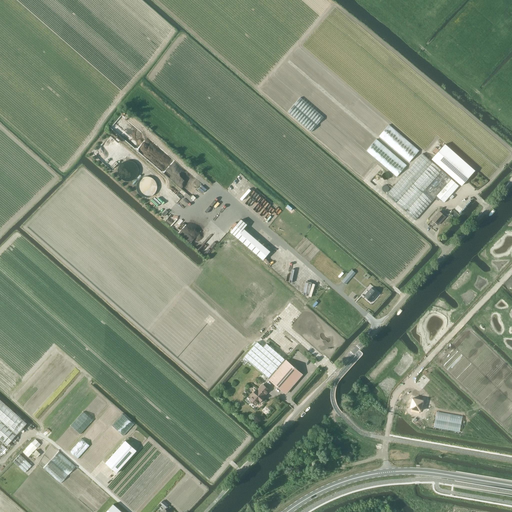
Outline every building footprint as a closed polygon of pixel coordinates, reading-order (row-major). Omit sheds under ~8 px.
[(462,186),(475,171),(445,144),(432,160),(462,186)] [(459,186),(451,179),(423,154),(386,194),(415,220),(436,196),(444,203),(459,186)] [(118,171),(118,173),(119,175),(120,177),(122,179),(123,180),(125,181),(127,182),(129,182),(131,181),(134,180),(136,179),(137,177),(137,176),(138,174),(139,172),(139,171),(138,169),(138,167),(137,165),(135,163),(134,162),(132,162),(130,161),(128,161),(125,161),(124,162),(122,163),(120,165),(119,166),(118,168),(118,169),(118,170),(118,171)] [(140,179),(139,180),(138,181),(137,183),(137,185),(136,187),(137,190),(137,191),(139,193),(140,195),(141,196),(143,197),(144,197),(146,197),(149,197),(151,197),(153,196),(155,194),(156,193),(157,191),(157,189),(157,187),(157,185),(156,183),(155,181),(153,179),(153,178),(151,178),(149,177),(147,177),(145,177),(143,177),(142,178),(140,179)] [(438,225),(445,217),(439,211),(431,219),(438,225)] [(263,260),(271,252),(244,229),(248,225),(241,220),(231,232),(263,260)] [(350,273),(342,281),(346,284),(353,276),(350,273)] [(371,288),(364,296),(371,303),(378,294),(371,288)] [(298,344),(273,323),(253,347),(277,368),(298,344)] [(268,378),(277,368),(253,347),(244,357),(268,378)] [(278,369),(295,384),(303,375),(286,360),(278,369)] [(286,395),(295,384),(278,369),(269,380),(286,395)] [(252,404),(253,403),(256,406),(259,403),(260,403),(265,397),(265,396),(270,390),(262,384),(257,390),(257,389),(251,396),(249,400),(250,401),(250,402),(250,403),(251,403),(251,404),(252,404)] [(411,409),(411,411),(419,413),(419,410),(420,411),(423,401),(413,398),(410,408),(411,409)] [(0,400),(0,439),(8,446),(27,424),(0,400)] [(126,441),(106,463),(117,473),(137,451),(126,441)] [(31,465),(20,454),(13,461),(24,473),(31,465)]
